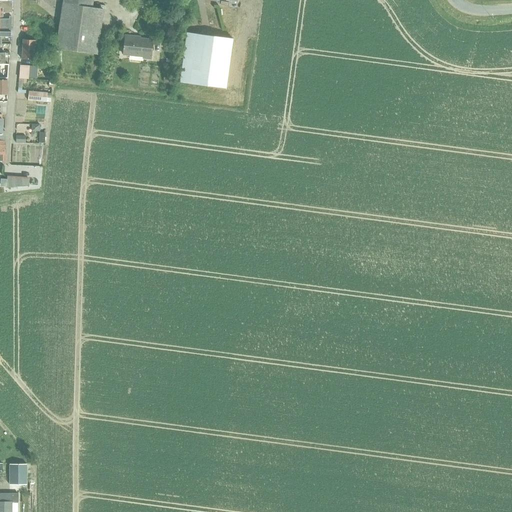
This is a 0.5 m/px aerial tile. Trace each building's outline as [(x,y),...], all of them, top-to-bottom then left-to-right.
[(0,0),(0,19),(3,19),(3,13),(12,13),(12,0),(7,1),(0,0)] [(92,8),(63,3),(56,49),(96,54),(103,9),(92,8)] [(0,19),(0,36),(1,36),(1,37),(4,37),(10,37),(12,16),(9,16),(9,19),(3,19),(0,19)] [(195,34),(186,32),(179,82),(226,89),(233,39),(200,34),(200,33),(196,33),(195,34)] [(151,57),(153,40),(140,39),(140,37),(125,35),(123,54),(143,56),(143,59),(150,60),(150,57),(151,57)] [(21,59),(34,60),(35,40),(23,39),(21,59)] [(0,64),(9,64),(9,62),(5,62),(5,53),(0,52),(0,64)] [(9,64),(0,64),(0,78),(1,78),(1,71),(8,71),(9,64)] [(20,65),(19,78),(28,79),(29,66),(20,65)] [(28,91),(28,100),(47,102),(47,93),(28,91)] [(8,176),(7,189),(31,186),(32,177),(8,176)] [(26,464),(10,464),(10,484),(15,484),(26,484),(26,464)] [(0,502),(0,501),(0,511),(11,511),(12,502),(18,502),(18,493),(16,493),(0,493),(0,502)]
